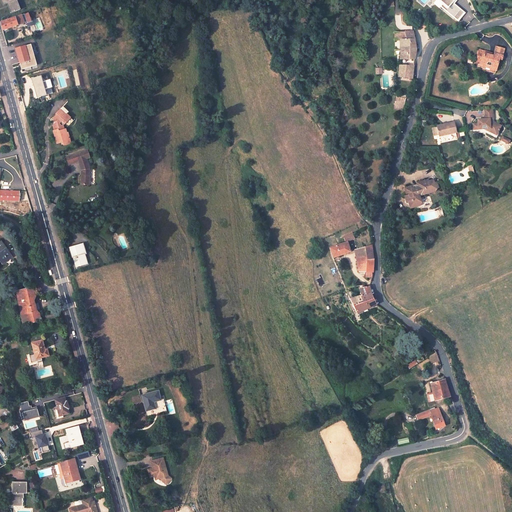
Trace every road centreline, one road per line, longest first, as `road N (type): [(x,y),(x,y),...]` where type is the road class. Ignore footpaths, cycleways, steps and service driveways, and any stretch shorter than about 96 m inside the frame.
road 1 (residential): [(503,21),(431,46),(374,226),(380,301),(434,342),(465,431),(379,456),(351,511)]
road 2 (secondary): [(63,290),(0,61)]
road 3 (secondary): [(124,511),(63,290)]
